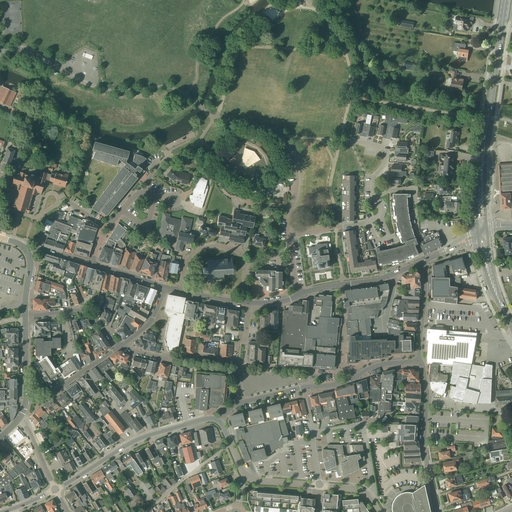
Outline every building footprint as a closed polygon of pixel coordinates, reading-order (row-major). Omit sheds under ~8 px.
[(473,25),(473,21),(468,21),(468,20),(460,19),(460,17),(456,17),(456,18),(455,23),(455,24),(454,24),(453,31),(458,32),(458,30),(466,31),(467,29),(467,28),(469,28),(470,25),(473,25)] [(413,29),(414,22),(399,20),(398,26),(413,29)] [(467,62),(469,50),(465,50),(466,45),(454,43),(453,51),(458,52),(457,60),(467,62)] [(462,90),(463,80),(460,80),(460,78),(456,78),(457,70),(449,69),(448,70),(448,73),(452,74),(451,79),(452,79),(450,89),(462,90)] [(0,102),(9,107),(16,93),(2,87),(0,90),(0,102)] [(391,118),(391,116),(385,115),(385,121),(386,121),(385,126),(379,125),(377,135),(383,136),(383,133),(387,134),(391,118)] [(397,119),(391,118),(387,134),(391,135),(390,138),(396,139),(398,129),(393,128),(394,121),(396,122),(397,119)] [(364,132),(366,124),(361,123),(361,124),(356,123),(354,133),(359,134),(360,131),(364,132)] [(420,127),(420,123),(419,123),(412,129),(412,131),(420,132),(420,127)] [(366,124),(364,132),(367,133),(367,136),(372,137),(375,127),(369,126),(370,124),(366,124)] [(457,144),(459,133),(452,131),(450,142),(447,141),(446,147),(452,148),(453,143),(457,144)] [(408,152),(408,148),(407,148),(407,143),(397,142),(397,148),(400,148),(399,152),(408,152)] [(127,159),(129,152),(94,143),(92,150),(95,150),(92,158),(116,166),(118,160),(119,160),(119,161),(125,165),(123,168),(122,167),(92,209),(97,213),(99,211),(105,216),(137,178),(136,178),(143,172),(141,171),(142,170),(137,166),(146,159),(143,158),(141,157),(139,156),(136,155),(134,154),(132,162),(130,161),(128,164),(125,163),(126,159),(127,159)] [(12,158),(15,151),(7,148),(5,155),(12,158)] [(408,157),(408,152),(399,152),(399,156),(396,155),(396,161),(406,162),(406,157),(408,157)] [(439,166),(439,170),(443,171),(443,172),(443,176),(452,177),(452,171),(453,171),(454,162),(453,162),(454,156),(445,155),(441,154),(440,159),(444,159),(444,165),(439,164),(439,166)] [(10,165),(12,158),(5,155),(2,162),(3,163),(1,172),(5,173),(8,164),(10,165)] [(56,165),(50,163),(48,170),(52,171),(53,168),(55,169),(56,165)] [(511,164),(500,165),(500,174),(499,174),(500,182),(499,182),(499,191),(500,191),(500,194),(501,209),(511,209),(511,208),(511,164)] [(406,176),(406,172),(401,171),(402,166),(392,165),(391,171),(394,171),(394,175),(403,176),(406,176)] [(180,174),(173,169),(169,174),(168,173),(166,176),(174,181),(176,178),(182,180),(181,183),(187,185),(189,175),(181,173),(180,174)] [(68,175),(69,172),(64,170),(63,173),(63,175),(60,175),(56,173),(55,174),(51,173),(51,175),(40,172),(39,177),(35,176),(35,178),(25,175),(25,174),(20,172),(19,174),(15,173),(11,186),(14,187),(13,189),(18,191),(14,205),(13,205),(12,208),(12,209),(14,209),(26,213),(28,213),(30,209),(28,208),(29,208),(32,195),(37,196),(38,193),(41,194),(45,182),(45,180),(49,181),(49,182),(53,183),(52,184),(64,187),(68,175)] [(402,180),(403,176),(394,175),(394,179),(391,179),(390,184),(400,185),(401,180),(402,180)] [(354,181),(354,176),(346,176),(344,176),(344,180),(343,180),(342,187),(344,187),(344,195),(342,195),(342,202),(344,202),(344,210),(342,210),(342,217),(344,217),(344,221),(354,221),(354,216),(356,216),(356,211),(354,211),(354,201),(356,201),(356,197),(354,196),(354,186),(356,186),(356,181),(354,181)] [(201,209),(207,189),(204,188),(207,180),(198,177),(192,196),(189,195),(189,196),(189,197),(189,198),(190,199),(190,200),(190,201),(191,202),(191,203),(192,203),(192,204),(193,205),(194,205),(194,206),(195,206),(196,207),(197,207),(201,209)] [(231,190),(223,184),(220,188),(228,194),(231,190)] [(439,186),(435,186),(435,190),(437,190),(437,193),(440,193),(450,193),(451,192),(451,188),(450,188),(450,187),(449,187),(449,186),(447,185),(447,184),(439,184),(439,185),(439,186)] [(408,205),(407,197),(410,197),(410,194),(393,194),(393,200),(395,200),(395,206),(394,206),(395,216),(396,216),(397,222),(396,223),(399,233),(400,232),(402,238),(400,239),(402,244),(405,243),(405,245),(395,248),(387,250),(380,251),(379,248),(376,248),(378,264),(382,264),(382,266),(392,264),(392,262),(398,261),(398,262),(408,259),(408,258),(413,255),(414,257),(419,255),(415,246),(418,244),(417,241),(416,238),(415,238),(414,235),(412,227),(410,220),(409,212),(408,205)] [(455,203),(454,203),(450,203),(451,197),(440,197),(440,201),(448,202),(448,203),(447,203),(446,205),(449,206),(448,208),(451,208),(451,212),(454,212),(454,213),(459,213),(460,203),(455,203)] [(448,203),(448,202),(440,201),(444,202),(444,207),(440,206),(440,208),(440,211),(451,212),(451,208),(448,208),(449,206),(446,205),(447,203),(448,203)] [(217,225),(221,226),(220,228),(219,235),(229,237),(228,241),(243,244),(244,236),(245,236),(245,234),(247,234),(248,231),(246,231),(246,227),(253,229),(255,217),(239,214),(239,211),(234,210),(232,220),(227,219),(227,218),(219,216),(217,225)] [(181,220),(169,218),(170,214),(163,213),(160,223),(161,223),(160,229),(159,229),(157,236),(165,238),(165,234),(171,236),(170,239),(174,240),(173,242),(176,243),(174,251),(181,253),(184,242),(192,243),(194,236),(189,234),(192,219),(182,217),(181,220)] [(42,242),(41,244),(44,245),(43,247),(62,252),(62,251),(63,251),(72,254),(74,248),(75,248),(76,245),(73,243),(75,237),(72,236),(70,241),(67,240),(65,245),(70,233),(76,235),(82,223),(81,223),(82,221),(70,216),(67,223),(67,224),(54,218),(48,232),(45,231),(44,236),(42,242)] [(198,217),(196,223),(203,225),(205,219),(198,217)] [(83,228),(96,232),(97,226),(86,218),(84,224),(85,224),(83,228)] [(85,224),(84,224),(82,223),(76,235),(73,243),(76,245),(75,248),(73,254),(88,258),(91,246),(96,232),(83,228),(85,224)] [(122,228),(117,224),(109,239),(108,239),(103,247),(98,260),(108,264),(113,251),(116,243),(126,231),(125,231),(127,229),(124,226),(122,228)] [(205,228),(200,227),(199,232),(203,233),(202,235),(208,237),(208,235),(214,237),(215,231),(211,230),(211,229),(206,228),(205,228)] [(354,235),(353,230),(343,232),(344,237),(342,238),(343,242),(345,242),(345,243),(346,252),(345,252),(345,257),(347,256),(347,258),(347,262),(349,262),(351,273),(362,271),(362,273),(368,272),(368,274),(372,273),(372,271),(377,271),(377,269),(376,261),(372,261),(372,260),(364,261),(365,262),(358,263),(357,256),(358,256),(359,258),(361,258),(361,257),(361,255),(358,255),(357,249),(356,249),(355,242),(356,241),(355,234),(354,235)] [(440,236),(438,232),(435,233),(433,234),(433,233),(418,240),(420,245),(424,256),(442,247),(443,245),(439,236),(440,236)] [(121,240),(127,234),(125,233),(120,239),(116,243),(116,244),(118,244),(117,248),(116,248),(115,253),(113,252),(109,264),(117,267),(121,255),(121,254),(123,250),(123,248),(125,244),(121,240)] [(268,240),(270,234),(264,233),(263,237),(261,237),(260,238),(253,237),(252,245),(263,247),(265,240),(268,240)] [(511,246),(511,237),(503,239),(503,244),(503,246),(503,247),(504,247),(511,246)] [(316,247),(309,248),(310,255),(312,254),(312,257),(309,257),(310,263),(313,263),(313,266),(315,267),(319,267),(319,269),(324,268),(330,267),(329,260),(330,260),(329,255),(328,250),(327,244),(315,246),(316,247)] [(136,253),(137,250),(132,248),(131,251),(124,249),(118,266),(129,270),(136,253)] [(157,253),(153,251),(152,253),(149,252),(145,259),(140,272),(151,277),(156,264),(153,263),(157,253)] [(59,264),(61,259),(43,254),(42,259),(49,261),(49,262),(59,264)] [(137,273),(144,259),(135,255),(130,270),(137,273)] [(168,268),(170,256),(161,255),(159,261),(161,262),(160,267),(159,267),(158,273),(156,273),(154,280),(166,283),(168,269),(168,268)] [(174,261),(175,256),(171,256),(170,263),(168,272),(178,274),(180,265),(172,264),(172,261),(174,261)] [(460,278),(460,276),(468,275),(466,269),(462,256),(433,266),(434,278),(460,278)] [(62,274),(68,261),(61,259),(59,264),(49,262),(48,266),(52,267),(51,270),(62,274)] [(232,274),(235,271),(235,266),(232,264),(231,259),(206,261),(206,267),(201,268),(201,274),(207,274),(207,280),(223,279),(223,275),(232,274)] [(75,274),(79,265),(68,261),(65,270),(62,277),(72,280),(74,274),(75,274)] [(83,280),(86,267),(80,265),(77,275),(76,275),(75,278),(77,278),(83,280)] [(270,271),(256,270),(256,277),(257,277),(257,279),(258,281),(260,281),(260,282),(265,287),(265,286),(266,286),(266,288),(267,290),(269,290),(269,291),(276,291),(276,289),(279,289),(279,290),(280,292),(282,292),(283,290),(284,288),(282,287),(282,285),(284,285),(284,282),(282,282),(282,272),(277,272),(278,271),(278,270),(278,269),(277,268),(276,267),(275,267),(274,267),(273,268),(272,269),(272,270),(272,271),(270,271)] [(90,290),(96,270),(87,268),(85,274),(86,274),(83,284),(87,285),(88,282),(89,282),(87,289),(90,290)] [(104,273),(96,270),(90,290),(89,295),(91,296),(91,299),(90,299),(89,305),(95,307),(97,301),(96,301),(97,297),(98,297),(99,292),(104,273)] [(420,281),(419,275),(420,274),(418,272),(417,273),(402,276),(403,284),(406,284),(420,281)] [(107,291),(110,275),(104,274),(100,289),(99,292),(102,293),(102,290),(107,291)] [(119,293),(122,278),(111,275),(108,291),(109,291),(110,292),(117,293),(119,293)] [(51,282),(42,279),(42,278),(38,277),(37,281),(35,287),(34,287),(33,290),(34,290),(34,292),(40,293),(48,295),(47,296),(56,296),(59,296),(59,300),(66,299),(65,293),(63,286),(51,282)] [(125,296),(129,281),(129,280),(122,278),(119,294),(115,304),(113,309),(116,311),(118,305),(121,297),(120,296),(121,294),(124,295),(125,296)] [(432,278),(431,298),(435,298),(444,298),(444,303),(457,304),(457,298),(458,293),(477,295),(475,295),(476,290),(460,288),(460,278),(434,278),(432,278)] [(132,298),(136,284),(129,281),(125,296),(124,295),(123,298),(128,300),(129,297),(132,298)] [(401,300),(419,300),(420,287),(420,281),(406,284),(406,290),(409,289),(409,294),(402,294),(401,299),(401,300)] [(347,308),(349,324),(350,337),(352,337),(365,336),(368,335),(367,320),(379,318),(379,311),(386,310),(387,305),(388,304),(391,289),(391,288),(391,287),(390,283),(379,286),(380,286),(370,287),(369,287),(367,288),(367,287),(364,288),(362,288),(356,289),(353,289),(354,290),(348,291),(345,291),(347,303),(347,308)] [(142,303),(143,302),(148,288),(137,285),(134,296),(133,299),(132,299),(131,303),(133,304),(135,300),(142,303)] [(86,294),(87,292),(84,294),(81,286),(78,287),(82,298),(86,297),(86,295),(86,294)] [(139,311),(147,315),(150,309),(151,305),(152,306),(158,292),(149,288),(148,288),(143,302),(145,303),(144,306),(142,304),(139,311)] [(74,305),(82,302),(78,293),(71,295),(74,305)] [(315,296),(314,306),(321,306),(320,316),(331,317),(333,296),(317,295),(317,296),(315,296)] [(184,301),(184,298),(167,296),(164,311),(168,317),(164,337),(165,339),(164,340),(167,352),(169,351),(169,352),(177,349),(183,322),(184,319),(187,302),(184,301)] [(113,306),(114,301),(109,298),(105,297),(104,302),(109,304),(113,306)] [(59,299),(55,298),(44,298),(44,300),(33,299),(32,305),(33,305),(33,310),(46,310),(48,310),(48,306),(55,306),(55,305),(59,305),(59,299)] [(393,299),(391,311),(418,313),(419,307),(419,300),(401,300),(401,299),(393,299)] [(306,338),(307,325),(308,313),(309,301),(303,300),(303,302),(298,302),(298,304),(294,304),(294,305),(289,305),(289,310),(284,309),(279,364),(304,366),(306,338)] [(203,311),(204,304),(197,303),(187,301),(187,302),(184,319),(183,322),(184,323),(183,326),(187,327),(188,323),(187,323),(188,320),(194,321),(196,310),(203,311)] [(204,304),(203,311),(201,323),(200,334),(207,335),(207,331),(205,331),(206,328),(203,328),(204,323),(213,324),(215,313),(214,313),(216,307),(204,305),(204,304)] [(107,325),(111,314),(105,310),(106,307),(103,306),(102,311),(103,312),(100,318),(107,325)] [(124,316),(128,307),(125,306),(123,310),(118,308),(116,312),(124,316)] [(147,315),(139,311),(132,307),(127,316),(133,320),(135,317),(140,319),(142,323),(142,322),(143,321),(147,315)] [(212,335),(212,341),(220,342),(220,343),(223,344),(224,337),(224,335),(225,326),(224,326),(226,308),(216,307),(214,325),(213,324),(212,335)] [(226,316),(225,326),(230,327),(236,327),(237,327),(238,318),(237,318),(238,312),(227,310),(226,316)] [(270,311),(270,329),(272,329),(277,329),(279,329),(278,310),(270,311)] [(417,321),(418,313),(391,311),(389,318),(389,319),(399,321),(403,321),(417,321)] [(133,320),(127,316),(126,315),(119,327),(120,328),(120,329),(116,332),(122,339),(122,340),(123,340),(124,340),(131,335),(137,330),(141,324),(142,323),(140,319),(135,317),(133,320)] [(337,368),(342,318),(332,317),(331,317),(320,316),(320,324),(318,324),(318,326),(307,325),(306,338),(316,339),(314,363),(313,363),(313,367),(337,368)] [(84,332),(86,331),(85,328),(91,325),(87,317),(80,320),(83,328),(83,329),(84,332)] [(78,321),(77,320),(73,321),(73,323),(72,323),(75,332),(82,329),(79,321),(78,321)] [(47,331),(49,331),(49,328),(58,328),(58,322),(54,322),(34,323),(33,323),(32,325),(32,330),(40,330),(40,329),(43,329),(43,328),(47,328),(47,331)] [(405,323),(405,331),(416,332),(417,324),(405,323)] [(93,329),(89,331),(91,337),(96,333),(99,330),(94,326),(92,329),(93,329)] [(49,331),(47,331),(47,328),(43,328),(43,329),(40,329),(40,330),(32,330),(32,332),(32,333),(31,333),(31,334),(31,336),(32,337),(35,337),(44,337),(44,339),(50,339),(50,333),(45,333),(45,331),(49,331)] [(404,331),(400,330),(388,328),(388,341),(390,341),(391,353),(413,352),(413,340),(414,340),(414,332),(404,331)] [(446,335),(446,329),(428,328),(427,339),(429,339),(427,363),(430,364),(452,366),(453,366),(453,362),(471,365),(476,337),(446,335)] [(18,333),(18,330),(17,329),(6,329),(0,330),(1,333),(5,333),(5,337),(10,337),(10,335),(13,335),(13,333),(18,333)] [(156,343),(153,342),(154,334),(154,333),(154,331),(148,330),(147,333),(146,335),(143,334),(142,334),(139,337),(135,342),(134,343),(134,346),(140,348),(145,350),(145,349),(149,351),(149,350),(154,352),(155,347),(156,343)] [(99,344),(105,353),(105,352),(105,351),(110,347),(99,331),(96,333),(91,337),(95,343),(96,343),(97,345),(99,344)] [(18,338),(18,333),(13,333),(13,335),(10,335),(10,337),(5,337),(5,340),(7,340),(7,345),(8,345),(8,347),(12,347),(12,345),(18,345),(18,338)] [(387,353),(391,353),(390,341),(388,341),(365,341),(365,336),(352,337),(352,342),(349,342),(350,354),(348,354),(348,363),(356,363),(356,359),(374,359),(375,356),(379,356),(379,358),(382,358),(382,355),(387,355),(387,353)] [(192,339),(189,339),(189,337),(184,337),(183,347),(182,352),(195,354),(195,348),(196,348),(197,338),(192,338),(192,339)] [(42,338),(34,339),(35,356),(37,356),(45,356),(51,356),(50,348),(52,348),(60,348),(60,338),(56,338),(52,338),(52,341),(42,341),(42,338)] [(95,360),(89,345),(87,338),(83,340),(85,347),(85,346),(88,353),(84,355),(83,352),(79,353),(81,360),(85,359),(87,365),(95,360)] [(306,338),(304,366),(313,367),(313,363),(314,363),(316,339),(306,338)] [(221,345),(220,358),(231,358),(231,355),(234,356),(235,349),(236,342),(230,342),(230,346),(221,345)] [(99,344),(97,345),(96,343),(95,343),(98,348),(96,349),(101,355),(105,353),(99,344)] [(216,359),(217,350),(205,349),(206,344),(199,343),(197,356),(216,359)] [(18,358),(18,349),(7,348),(7,354),(5,354),(5,357),(7,357),(18,358)] [(95,359),(101,355),(96,349),(92,352),(95,359)] [(114,364),(119,361),(119,352),(117,352),(109,358),(114,364)] [(119,352),(119,361),(122,362),(120,365),(119,367),(126,371),(129,366),(127,365),(125,364),(127,360),(126,360),(128,356),(120,352),(119,352)] [(39,360),(36,362),(36,363),(37,362),(39,365),(36,367),(39,371),(41,370),(42,372),(41,373),(43,377),(42,378),(45,382),(47,381),(49,384),(53,381),(57,378),(56,377),(61,374),(64,379),(67,376),(66,375),(68,374),(68,375),(69,374),(68,374),(70,372),(71,373),(74,371),(74,372),(76,371),(75,370),(77,369),(78,369),(80,368),(79,367),(80,366),(77,354),(74,354),(75,356),(73,357),(72,357),(67,361),(57,368),(56,368),(57,368),(55,369),(54,370),(53,368),(52,368),(47,359),(45,356),(37,356),(39,360)] [(17,367),(18,358),(7,357),(7,367),(7,368),(10,368),(10,371),(15,371),(16,367),(17,367)] [(139,367),(141,360),(133,358),(131,366),(139,367)] [(114,379),(107,370),(113,366),(107,359),(97,366),(103,373),(102,373),(105,377),(109,382),(110,382),(114,379)] [(154,374),(157,363),(148,361),(145,372),(154,374)] [(485,364),(485,367),(471,365),(453,362),(453,366),(452,366),(452,375),(452,376),(459,377),(456,387),(452,386),(449,396),(450,398),(452,399),(453,398),(463,401),(462,402),(476,404),(477,403),(490,404),(492,365),(485,364)] [(452,375),(452,366),(430,364),(427,363),(427,364),(430,364),(429,375),(434,376),(434,374),(447,375),(450,375),(452,375)] [(166,382),(167,378),(170,366),(160,364),(157,376),(163,377),(162,381),(166,382)] [(188,374),(185,373),(186,369),(179,367),(177,375),(182,376),(182,379),(187,379),(188,375),(188,374)] [(109,382),(105,377),(104,378),(95,368),(87,374),(94,382),(99,379),(101,381),(103,380),(103,381),(108,383),(109,382)] [(378,415),(378,418),(381,418),(382,417),(383,416),(385,412),(391,413),(391,410),(393,391),(393,385),(393,381),(394,371),(394,370),(383,373),(381,390),(382,390),(381,404),(380,404),(379,415),(378,415)] [(414,371),(414,370),(409,370),(402,370),(402,371),(394,371),(393,381),(402,381),(405,382),(419,383),(420,378),(418,378),(419,371),(414,371)] [(105,396),(102,393),(100,391),(95,383),(94,383),(87,374),(82,377),(87,384),(82,377),(76,382),(81,388),(83,387),(88,394),(90,392),(92,395),(97,392),(102,399),(105,396)] [(225,403),(227,378),(195,374),(195,389),(194,410),(206,411),(206,408),(216,409),(220,406),(223,406),(223,402),(225,403)] [(381,382),(381,375),(379,374),(377,375),(373,376),(371,377),(370,389),(370,402),(374,402),(379,402),(380,389),(381,384),(378,383),(378,382),(381,382)] [(431,388),(432,390),(433,391),(443,394),(445,389),(447,390),(448,383),(446,383),(446,380),(447,380),(447,375),(434,374),(434,376),(429,375),(431,388)] [(6,380),(6,388),(9,389),(9,388),(17,388),(17,380),(17,379),(11,379),(11,380),(9,380),(6,380)] [(360,399),(368,398),(368,394),(368,391),(369,391),(366,380),(356,383),(358,393),(360,399)] [(81,391),(76,383),(65,390),(71,398),(78,393),(80,396),(83,393),(81,391)] [(350,409),(352,418),(355,418),(353,405),(359,404),(355,383),(345,387),(345,388),(346,396),(347,396),(348,400),(347,400),(348,400),(349,406),(349,405),(350,409)] [(420,394),(421,384),(405,383),(405,387),(403,387),(402,388),(402,389),(402,390),(405,391),(405,393),(420,394)] [(110,390),(107,392),(108,394),(119,408),(126,403),(118,393),(114,388),(111,385),(108,387),(110,390)] [(0,403),(7,402),(3,402),(8,401),(8,400),(10,400),(10,399),(16,400),(17,400),(17,389),(10,389),(0,388),(0,403)] [(347,396),(346,396),(345,388),(335,390),(337,402),(336,402),(337,403),(336,404),(338,413),(339,413),(340,421),(352,418),(350,409),(349,405),(349,406),(348,400),(347,400),(348,400),(347,396)] [(133,410),(143,401),(133,389),(128,394),(135,402),(130,406),(133,410)] [(60,395),(68,405),(71,403),(72,405),(74,405),(76,403),(73,401),(72,401),(64,391),(60,395)] [(500,396),(499,391),(496,391),(496,396),(497,405),(511,403),(511,394),(507,395),(507,394),(506,394),(503,394),(502,395),(502,396),(500,396)] [(338,418),(335,404),(336,403),(334,392),(328,393),(330,405),(332,419),(331,419),(332,420),(338,418)] [(332,419),(330,405),(328,393),(319,395),(321,404),(320,404),(321,411),(321,413),(322,414),(322,418),(329,416),(330,420),(332,420),(331,419),(332,419)] [(420,404),(420,395),(406,394),(406,402),(406,403),(405,403),(406,403),(420,404)] [(63,409),(68,405),(60,395),(55,398),(63,409)] [(321,411),(320,404),(318,396),(310,398),(312,406),(313,410),(316,409),(317,413),(321,413),(321,411)] [(56,412),(62,408),(53,398),(47,402),(54,409),(56,412)] [(16,405),(16,400),(10,399),(10,400),(8,400),(8,401),(8,405),(10,422),(11,422),(15,415),(17,410),(17,405),(16,405)] [(299,417),(299,416),(300,416),(301,418),(306,416),(306,415),(306,414),(303,400),(301,401),(301,400),(297,401),(298,407),(299,407),(300,411),(298,412),(299,417)] [(110,412),(107,408),(109,406),(105,401),(102,403),(102,404),(101,405),(103,408),(99,411),(104,416),(118,435),(125,430),(110,411),(110,412)] [(299,407),(298,407),(297,401),(289,403),(294,420),(300,420),(299,417),(298,412),(300,411),(299,407)] [(48,413),(54,409),(47,402),(42,406),(48,413)] [(92,423),(97,420),(82,402),(78,406),(86,416),(87,417),(88,418),(92,423)] [(405,403),(406,403),(398,402),(397,405),(401,406),(403,411),(404,411),(404,412),(419,414),(420,406),(420,404),(406,403),(405,403)] [(292,421),(294,420),(289,403),(281,405),(280,405),(283,414),(285,423),(289,422),(288,416),(290,415),(292,421)] [(285,423),(283,414),(280,405),(231,417),(235,431),(237,430),(238,435),(240,435),(241,438),(242,441),(238,443),(246,461),(250,459),(251,461),(265,458),(284,444),(289,442),(289,440),(290,439),(285,423)] [(44,422),(44,421),(47,419),(43,413),(45,412),(41,407),(34,413),(42,422),(43,421),(44,422)] [(163,423),(177,420),(174,409),(173,408),(167,410),(167,411),(164,412),(160,411),(159,417),(159,422),(162,421),(163,423)] [(146,418),(145,418),(147,424),(149,424),(150,426),(156,423),(152,415),(150,410),(148,411),(149,412),(145,414),(147,417),(146,418)] [(133,420),(125,411),(120,415),(131,430),(133,428),(136,432),(141,428),(134,419),(133,420)] [(0,412),(0,417),(5,426),(9,423),(4,415),(3,416),(1,412),(0,412)] [(43,421),(42,422),(34,413),(29,418),(33,421),(32,422),(38,428),(40,426),(42,428),(45,428),(47,426),(47,424),(44,421),(44,422),(43,421)] [(71,419),(68,422),(73,428),(76,425),(79,428),(83,429),(84,424),(76,415),(71,419)] [(418,425),(418,417),(406,416),(406,421),(405,421),(405,424),(410,424),(418,425)] [(390,424),(390,432),(397,432),(397,434),(393,434),(393,442),(399,442),(409,441),(410,440),(416,440),(416,439),(417,439),(418,425),(410,424),(405,424),(399,424),(391,424),(390,424)] [(207,448),(206,444),(213,443),(211,428),(198,431),(199,432),(193,434),(195,446),(201,444),(201,448),(207,448)] [(16,429),(11,434),(19,441),(23,437),(21,433),(19,430),(18,431),(16,429)] [(88,440),(92,437),(86,429),(82,432),(88,440)] [(72,430),(68,434),(71,437),(72,439),(76,436),(74,435),(78,432),(77,431),(72,430)] [(502,439),(502,437),(503,430),(493,430),(492,441),(489,441),(489,444),(488,444),(488,447),(489,447),(490,450),(507,447),(507,444),(508,444),(507,441),(506,441),(506,438),(502,439)] [(113,435),(110,431),(106,434),(105,432),(102,435),(106,440),(107,439),(111,445),(114,443),(115,443),(116,442),(116,441),(117,440),(112,435),(113,435)] [(190,446),(189,443),(191,442),(189,433),(180,435),(182,444),(181,444),(182,448),(184,457),(185,464),(194,462),(190,446)] [(11,434),(7,438),(14,446),(19,441),(11,434)] [(99,452),(107,446),(100,436),(92,442),(99,452)] [(177,446),(175,436),(171,437),(167,438),(168,442),(166,443),(168,448),(169,448),(169,447),(171,454),(170,454),(171,457),(176,455),(176,453),(175,448),(175,447),(175,446),(177,446)] [(56,449),(63,442),(59,438),(52,445),(56,449)] [(68,446),(74,442),(71,438),(65,442),(68,446)] [(164,452),(162,448),(165,447),(162,439),(153,442),(156,450),(158,449),(160,454),(164,452)] [(0,444),(0,447),(4,453),(10,448),(4,441),(0,444)] [(87,461),(93,457),(88,450),(91,448),(87,443),(84,446),(85,448),(83,449),(85,452),(82,454),(87,461)] [(26,444),(19,451),(24,457),(31,450),(26,444)] [(344,457),(342,445),(327,445),(328,449),(323,449),(327,472),(336,470),(337,474),(337,475),(337,476),(338,476),(339,477),(359,467),(359,464),(362,464),(362,460),(365,459),(362,445),(352,445),(353,455),(344,457)] [(6,455),(4,453),(0,447),(0,456),(4,462),(10,457),(7,454),(6,455)] [(150,447),(145,450),(150,460),(150,459),(152,458),(155,463),(158,462),(160,466),(162,465),(159,458),(156,452),(154,453),(152,450),(150,447)] [(407,448),(407,449),(404,450),(403,450),(402,451),(402,453),(403,454),(404,454),(404,463),(421,462),(420,455),(419,449),(419,447),(407,448)] [(65,449),(56,454),(62,464),(70,459),(65,449)] [(74,452),(73,449),(70,451),(71,453),(70,454),(74,460),(75,459),(79,466),(85,463),(81,455),(77,457),(74,452)] [(501,450),(502,459),(503,461),(509,460),(507,449),(501,450)] [(141,469),(146,467),(143,462),(146,461),(140,451),(135,454),(136,457),(134,459),(141,469)] [(440,459),(450,458),(449,451),(439,452),(439,453),(439,454),(440,456),(439,457),(439,458),(440,458),(440,459)] [(133,460),(128,453),(122,457),(122,456),(121,457),(115,461),(121,471),(122,472),(125,470),(125,469),(128,466),(130,465),(137,476),(142,473),(133,460)] [(456,470),(460,469),(459,463),(461,463),(460,457),(452,458),(452,460),(447,461),(447,463),(443,463),(444,467),(443,468),(443,471),(445,471),(445,472),(456,470)] [(25,467),(30,462),(28,459),(23,464),(21,462),(22,461),(14,467),(20,474),(27,469),(25,467)] [(70,459),(62,464),(66,473),(75,468),(70,459)] [(214,475),(221,472),(218,461),(210,463),(212,469),(209,470),(210,474),(213,473),(214,475)] [(117,470),(116,468),(117,468),(113,462),(107,466),(113,475),(115,474),(115,475),(119,473),(119,472),(118,470),(117,470)] [(178,477),(186,475),(182,464),(176,466),(174,467),(175,470),(178,477)] [(112,476),(113,475),(107,466),(101,470),(105,476),(105,475),(107,478),(109,481),(113,478),(112,476)] [(32,472),(29,468),(28,469),(22,473),(25,477),(32,472)] [(7,473),(13,480),(18,476),(12,469),(7,473)] [(0,484),(1,486),(2,488),(4,486),(9,482),(13,480),(7,473),(5,476),(0,480),(0,471),(1,471),(0,471),(0,470),(0,484)] [(105,481),(103,477),(104,476),(100,470),(95,474),(102,484),(104,483),(105,481)] [(33,491),(42,486),(39,480),(41,479),(38,471),(31,474),(33,480),(29,482),(33,491)] [(122,474),(121,473),(118,474),(122,480),(121,480),(126,486),(126,487),(124,489),(130,498),(131,497),(136,494),(129,485),(129,484),(125,478),(122,474)] [(198,475),(202,485),(208,483),(204,473),(198,475)] [(100,484),(102,484),(95,474),(89,477),(92,481),(91,482),(92,484),(97,492),(97,491),(99,495),(104,492),(100,487),(98,488),(97,486),(96,485),(97,484),(96,482),(98,480),(100,484)] [(192,489),(202,485),(198,475),(197,475),(188,479),(190,484),(192,489)] [(447,488),(456,486),(455,480),(461,478),(460,475),(454,477),(454,478),(445,480),(446,485),(447,487),(447,488)] [(114,488),(109,481),(107,478),(105,479),(107,482),(105,483),(110,490),(114,488)] [(216,484),(218,484),(220,488),(228,484),(228,483),(227,481),(226,481),(225,478),(219,481),(218,479),(214,480),(215,483),(216,484)] [(477,488),(479,487),(480,489),(489,486),(489,484),(490,484),(488,478),(476,483),(477,488)] [(511,482),(510,479),(507,481),(509,485),(503,487),(507,496),(509,497),(511,495),(511,482)] [(97,492),(92,484),(91,485),(88,481),(83,484),(89,494),(92,492),(93,494),(97,492)] [(13,492),(9,482),(4,486),(7,493),(5,494),(5,493),(0,495),(0,503),(3,502),(2,500),(7,498),(6,495),(13,492)] [(165,488),(161,484),(161,483),(154,489),(159,493),(165,488)] [(86,497),(84,494),(78,484),(72,488),(77,496),(78,497),(80,497),(82,500),(81,500),(83,502),(82,503),(84,507),(87,505),(85,502),(86,501),(85,499),(86,497)] [(25,487),(15,491),(20,501),(29,497),(26,491),(25,487)] [(78,497),(77,496),(76,496),(72,488),(67,491),(69,495),(65,496),(69,502),(71,505),(74,503),(73,500),(74,499),(74,500),(76,499),(78,502),(77,502),(80,506),(74,510),(74,511),(85,511),(84,510),(85,509),(78,497)] [(451,502),(461,499),(465,498),(464,494),(467,494),(466,490),(463,490),(459,491),(449,494),(449,495),(449,497),(450,497),(451,502)] [(262,501),(263,492),(253,491),(253,496),(250,496),(250,500),(258,501),(258,507),(255,507),(254,511),(260,511),(261,507),(260,507),(261,501),(262,501)] [(229,495),(228,492),(220,494),(219,492),(212,495),(214,499),(217,498),(218,498),(220,497),(221,502),(230,498),(229,497),(230,497),(229,495)] [(271,502),(272,493),(263,492),(262,501),(271,502)] [(402,496),(399,499),(396,502),(395,504),(395,506),(394,508),(394,510),(395,511),(394,511),(430,511),(429,508),(426,492),(422,493),(414,495),(412,495),(410,495),(408,495),(406,495),(404,495),(402,496)] [(280,503),(280,493),(272,493),(271,502),(280,503)] [(289,504),(289,494),(280,493),(280,503),(289,504)] [(298,504),(299,495),(289,494),(289,504),(298,504)] [(336,511),(338,495),(324,494),(322,511),(336,511)] [(177,503),(178,503),(178,502),(175,496),(171,497),(170,495),(167,496),(166,497),(167,499),(170,498),(173,504),(173,505),(174,505),(176,509),(177,509),(177,511),(175,511),(181,511),(180,508),(181,507),(180,505),(178,506),(177,503)] [(314,511),(314,510),(315,498),(301,498),(301,495),(299,495),(298,504),(297,510),(297,511),(314,511)] [(474,509),(490,505),(488,498),(472,502),(474,509)] [(359,502),(358,499),(343,500),(343,510),(359,508),(359,509),(359,511),(368,511),(366,508),(362,502),(359,502)] [(97,510),(101,507),(97,500),(92,503),(97,510)] [(58,511),(55,506),(52,501),(45,505),(48,511),(58,511)] [(201,510),(207,507),(204,501),(198,503),(201,510)] [(472,508),(470,502),(461,504),(462,508),(464,507),(465,508),(462,509),(454,511),(468,511),(468,510),(467,507),(468,507),(469,509),(472,508)] [(180,508),(181,511),(188,511),(187,508),(185,509),(183,503),(180,504),(180,503),(178,503),(177,503),(178,506),(180,505),(181,507),(180,508)] [(195,511),(201,510),(198,503),(193,505),(195,511)]
